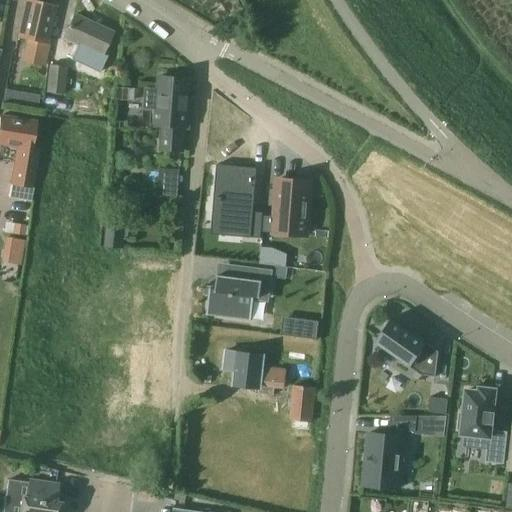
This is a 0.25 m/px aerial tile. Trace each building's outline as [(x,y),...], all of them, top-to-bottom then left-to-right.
[(20,62),(41,67),(55,7),(26,0),(17,38),(25,40),(20,62)] [(81,57),(97,65),(111,34),(73,16),(63,39),(84,49),(81,57)] [(46,93),(63,95),(66,67),(48,66),(46,93)] [(161,150),(183,152),(184,129),(187,129),(191,81),(159,78),(158,94),(147,93),(146,109),(157,110),(156,126),(163,127),(161,150)] [(6,91),(5,100),(30,102),(30,93),(6,91)] [(0,116),(0,145),(16,148),(10,185),(8,197),(29,201),(31,188),(38,150),(31,149),(35,123),(0,116)] [(217,166),(214,194),(219,194),(218,202),(216,226),(246,228),(250,229),(250,230),(251,230),(251,239),(261,239),(263,213),(253,213),(256,171),(237,169),(237,167),(217,166)] [(177,197),(178,172),(159,171),(158,196),(177,197)] [(307,237),(312,184),(278,181),(274,218),(264,217),(263,233),(307,237)] [(104,248),(123,250),(125,229),(106,227),(104,248)] [(3,262),(23,264),(25,238),(5,236),(3,262)] [(260,298),(263,269),(241,266),(239,279),(217,276),(216,290),(210,289),(206,316),(251,321),(254,297),(260,298)] [(145,271),(144,337),(175,338),(176,272),(145,271)] [(429,353),(424,349),(427,344),(391,319),(374,343),(410,369),(414,363),(421,368),(436,370),(438,352),(432,348),(429,353)] [(300,320),(297,338),(317,341),(319,322),(300,320)] [(150,401),(151,345),(129,345),(127,400),(150,401)] [(262,356),(225,352),(223,372),(235,373),(234,387),(259,390),(258,395),(273,397),(274,389),(284,390),(286,372),(276,371),(261,369),(262,356)] [(289,421),(312,424),(316,389),(293,387),(289,421)] [(495,391),(479,389),(479,393),(466,391),(463,415),(460,414),(458,430),(462,430),(461,435),(488,438),(486,462),(503,464),(507,433),(491,431),(491,424),(493,424),(494,414),(493,413),(495,391)] [(230,414),(243,409),(238,396),(225,401),(230,414)] [(429,399),(428,414),(446,416),(447,401),(429,399)] [(415,433),(416,419),(390,417),(389,430),(415,433)] [(403,437),(367,434),(362,486),(398,489),(403,437)] [(18,511),(57,511),(59,504),(54,503),(57,485),(28,481),(26,499),(21,498),(18,511)]
